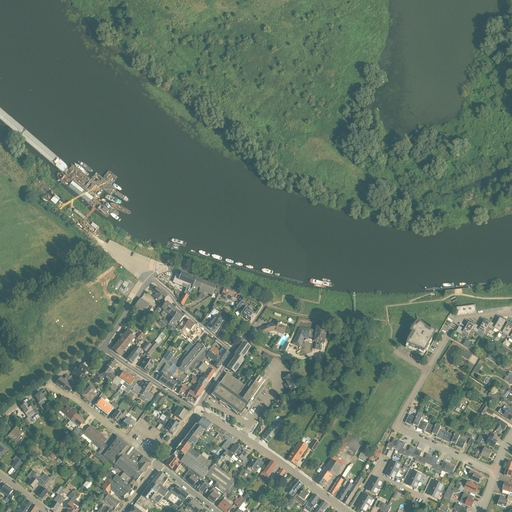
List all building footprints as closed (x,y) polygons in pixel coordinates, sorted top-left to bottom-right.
[(196,279),(181,273),(180,276),(176,275),(172,283),(185,288),(186,289),(184,294),(188,296),(192,290),(196,279)] [(334,292),(336,283),(309,278),(307,288),(309,289),(318,290),(321,291),(322,291),(327,291),(330,292),(334,292)] [(192,290),(198,293),(199,292),(200,293),(204,294),(209,284),(196,279),(192,290)] [(218,297),(219,294),(221,289),(209,284),(204,294),(204,295),(205,293),(212,296),(212,297),(216,299),(217,296),(218,297)] [(162,303),(168,296),(157,288),(154,292),(157,294),(155,297),(154,297),(162,303)] [(233,293),(230,292),(224,290),(222,295),(219,294),(218,297),(217,298),(221,299),(222,297),(230,301),(233,293)] [(134,307),(140,311),(149,312),(153,307),(140,299),(134,307)] [(241,301),(238,305),(241,306),(245,309),(240,315),(250,322),(256,314),(255,314),(252,311),(250,310),(251,310),(252,309),(252,308),(252,307),(252,306),(251,306),(249,306),(247,306),(247,305),(241,301)] [(162,312),(162,313),(163,314),(171,305),(167,302),(164,306),(161,309),(164,311),(162,312)] [(169,315),(175,309),(171,305),(163,314),(165,316),(167,313),(169,315)] [(456,306),(457,314),(476,313),(475,305),(456,306)] [(170,319),(172,321),(179,312),(175,309),(169,315),(171,317),(170,319)] [(169,324),(175,328),(176,327),(177,325),(175,323),(177,321),(179,323),(185,317),(179,312),(172,321),(169,324)] [(221,323),(225,318),(219,313),(207,327),(214,333),(222,323),(221,323)] [(506,321),(507,320),(503,318),(502,319),(500,318),(496,325),(491,322),(488,328),(493,331),(495,328),(500,331),(506,321)] [(166,325),(162,322),(161,320),(158,324),(163,329),(163,328),(166,325)] [(190,331),(195,325),(189,320),(185,326),(184,325),(180,330),(183,332),(187,329),(190,331)] [(407,348),(420,352),(424,354),(431,342),(430,341),(434,335),(426,330),(427,328),(417,320),(413,326),(415,327),(413,329),(409,337),(411,338),(409,340),(407,348)] [(488,328),(491,322),(487,320),(486,322),(485,320),(480,327),(475,324),(468,336),(471,338),(475,332),(478,333),(479,331),(484,334),(486,331),(488,328)] [(282,324),(281,324),(275,321),(273,325),(271,326),(271,325),(259,330),(261,334),(262,336),(271,332),(274,331),(284,335),(284,333),(287,327),(282,325),(282,324)] [(510,324),(506,321),(500,331),(499,333),(502,335),(503,333),(508,336),(511,328),(511,322),(510,324)] [(468,336),(475,324),(472,322),(471,324),(469,323),(465,330),(459,326),(456,332),(462,335),(463,333),(468,336)] [(293,344),(300,347),(302,342),(301,342),(304,336),(314,337),(313,341),(316,342),(315,349),(321,350),(322,343),(325,343),(327,331),(327,327),(317,326),(316,331),(309,330),(301,329),(293,344)] [(135,337),(132,334),(128,331),(113,350),(119,355),(135,337)] [(462,345),(468,348),(471,343),(465,340),(462,345)] [(198,375),(200,377),(209,382),(215,374),(211,371),(202,363),(206,357),(206,356),(210,350),(207,348),(206,349),(197,341),(181,361),(178,368),(185,373),(189,368),(193,370),(195,368),(197,370),(198,370),(196,372),(198,375)] [(145,353),(149,356),(158,345),(155,342),(154,342),(145,353)] [(242,360),(250,348),(243,343),(235,355),(236,356),(244,361),(242,360)] [(142,351),(141,351),(136,346),(126,360),(132,364),(142,351)] [(229,354),(222,348),(219,352),(213,347),(210,350),(224,361),(229,354)] [(459,355),(468,360),(472,353),(463,348),(459,355)] [(167,351),(163,358),(169,362),(173,356),(173,355),(174,354),(168,350),(167,352),(167,351)] [(218,369),(224,361),(210,350),(206,356),(206,357),(215,363),(213,365),(218,369)] [(274,358),(273,357),(265,352),(263,356),(268,359),(267,361),(270,363),(274,358)] [(238,370),(244,361),(236,356),(227,368),(235,374),(238,370)] [(111,382),(115,377),(110,373),(117,363),(112,359),(100,374),(106,378),(106,379),(111,382)] [(149,373),(154,364),(146,359),(140,367),(149,373)] [(90,364),(89,364),(86,362),(89,364),(89,365),(85,362),(83,365),(82,364),(79,369),(77,367),(76,368),(78,369),(74,374),(73,373),(81,379),(92,365),(90,364)] [(170,379),(172,376),(167,373),(171,367),(166,364),(160,374),(163,376),(159,381),(166,386),(170,379)] [(184,373),(178,369),(173,377),(177,379),(179,381),(184,373)] [(125,382),(129,376),(123,372),(119,379),(116,377),(116,378),(115,377),(111,382),(112,383),(117,386),(119,384),(120,384),(120,383),(123,385),(125,382)] [(170,379),(166,386),(173,390),(175,386),(176,385),(179,387),(182,383),(183,383),(188,375),(184,373),(179,381),(177,379),(172,376),(170,379)] [(260,378),(262,377),(261,377),(260,378),(253,373),(244,386),(227,374),(219,384),(220,385),(213,395),(213,394),(211,396),(215,400),(215,399),(217,401),(219,402),(227,406),(228,405),(232,408),(231,409),(237,415),(239,413),(240,415),(240,416),(246,408),(248,410),(250,406),(264,386),(264,387),(262,386),(266,380),(265,381),(260,378)] [(284,385),(286,389),(289,394),(292,393),(296,391),(297,392),(300,390),(299,387),(300,386),(299,383),(300,382),(297,376),(295,377),(293,374),(284,379),(287,383),(284,385)] [(61,378),(56,384),(67,391),(70,393),(70,392),(74,395),(76,391),(73,389),(74,387),(68,383),(71,379),(66,376),(64,380),(61,378)] [(131,386),(135,380),(129,376),(125,382),(123,385),(123,386),(121,387),(125,390),(124,391),(126,392),(124,395),(126,397),(128,394),(133,387),(131,386)] [(200,377),(201,378),(200,380),(193,376),(192,378),(205,388),(209,382),(200,377)] [(205,388),(192,378),(191,378),(193,380),(191,382),(198,386),(195,391),(201,395),(205,388)] [(147,393),(152,385),(147,382),(145,385),(143,383),(140,388),(142,389),(139,394),(141,395),(139,398),(144,401),(146,398),(150,401),(153,396),(147,393)] [(93,393),(96,390),(90,385),(83,394),(84,394),(82,396),(87,400),(89,399),(92,401),(96,395),(93,393)] [(190,392),(190,391),(183,387),(179,394),(186,399),(190,392)] [(199,398),(201,395),(195,391),(193,393),(190,392),(186,399),(195,404),(199,398)] [(488,396),(500,404),(503,399),(491,391),(488,396)] [(43,400),(47,397),(45,394),(43,396),(41,393),(35,397),(39,403),(36,405),(40,411),(41,412),(45,409),(42,405),(45,403),(43,400)] [(102,410),(107,404),(104,402),(107,399),(104,397),(105,396),(102,393),(99,398),(101,400),(97,405),(102,410)] [(68,401),(63,397),(60,400),(65,405),(68,401)] [(344,406),(336,401),(333,405),(341,410),(344,406)] [(21,408),(28,418),(29,419),(36,414),(39,413),(35,407),(32,403),(28,406),(26,404),(21,408)] [(108,414),(111,410),(114,412),(119,406),(116,404),(114,405),(112,404),(111,405),(108,403),(107,404),(102,410),(108,414)] [(182,421),(188,413),(180,408),(176,405),(175,407),(175,408),(177,410),(174,415),(182,421)] [(511,411),(511,409),(509,407),(506,405),(502,410),(501,409),(499,413),(507,418),(511,421),(511,419),(511,412),(511,411)] [(484,406),(479,413),(484,417),(489,409),(484,406)] [(70,421),(76,414),(73,411),(73,412),(67,407),(65,410),(62,407),(59,411),(65,416),(64,416),(70,421)] [(123,420),(126,416),(128,413),(122,409),(119,413),(117,411),(112,418),(118,422),(121,418),(123,420)] [(76,425),(79,427),(84,421),(79,417),(79,416),(76,414),(70,421),(76,426),(76,425)] [(412,426),(416,418),(409,415),(405,423),(412,426)] [(421,420),(422,419),(422,418),(418,416),(417,417),(416,418),(412,426),(413,426),(414,423),(418,425),(417,428),(418,429),(422,421),(421,420)] [(179,425),(175,422),(167,417),(163,422),(176,430),(179,425)] [(508,425),(504,423),(501,421),(500,421),(497,418),(493,423),(496,425),(495,427),(493,426),(492,428),(499,433),(502,429),(504,431),(508,425)] [(137,423),(133,420),(132,419),(130,423),(126,420),(121,425),(127,430),(131,425),(134,427),(137,423)] [(214,430),(217,426),(213,424),(212,425),(203,419),(201,419),(196,425),(206,433),(207,432),(211,435),(214,431),(218,433),(214,430)] [(267,443),(271,439),(282,426),(274,419),(271,422),(272,422),(274,424),(271,428),(262,438),(267,443)] [(176,430),(163,422),(161,420),(159,424),(163,426),(165,426),(167,428),(165,430),(173,435),(176,430)] [(424,432),(428,424),(422,421),(418,429),(424,432)] [(431,435),(435,427),(428,424),(424,432),(431,435)] [(198,440),(207,448),(209,447),(212,449),(219,441),(215,439),(211,435),(207,432),(206,433),(196,425),(189,434),(198,440)] [(435,427),(431,435),(432,435),(433,432),(437,434),(436,437),(437,438),(441,430),(440,429),(441,427),(437,425),(435,427)] [(84,433),(81,431),(77,436),(80,439),(83,435),(91,442),(99,433),(96,430),(96,431),(90,426),(84,433)] [(221,438),(226,432),(217,426),(214,430),(218,433),(219,434),(215,439),(219,441),(221,438)] [(24,432),(21,430),(17,427),(12,433),(11,433),(8,437),(18,446),(22,442),(24,439),(21,436),(24,432)] [(73,433),(77,436),(81,431),(78,427),(73,433)] [(444,441),(447,433),(441,430),(437,438),(444,441)] [(237,438),(226,432),(221,438),(224,440),(225,440),(226,440),(227,439),(228,440),(221,448),(225,451),(230,445),(231,445),(237,438)] [(343,452),(353,458),(362,442),(352,436),(353,435),(349,432),(348,434),(338,449),(343,452)] [(104,443),(107,440),(102,436),(102,435),(99,433),(91,442),(101,449),(98,453),(101,455),(108,446),(104,443)] [(451,444),(452,441),(454,436),(451,434),(447,433),(444,441),(450,444),(451,444)] [(198,441),(197,440),(198,440),(189,434),(183,442),(176,451),(184,456),(187,452),(197,460),(200,455),(192,449),(194,446),(198,441)] [(496,441),(498,437),(492,434),(488,440),(480,436),(477,441),(481,443),(482,442),(490,446),(494,448),(497,442),(496,441)] [(151,463),(116,435),(108,446),(101,455),(98,453),(95,457),(105,465),(108,460),(115,465),(114,468),(116,470),(119,469),(124,473),(124,472),(136,482),(138,480),(151,463)] [(392,448),(396,450),(397,448),(400,441),(394,438),(392,443),(389,442),(386,448),(391,450),(392,449),(392,448)] [(463,449),(466,441),(459,438),(456,443),(455,446),(456,447),(463,449)] [(318,442),(316,441),(315,440),(309,448),(314,451),(319,443),(318,442)] [(398,453),(403,455),(406,450),(404,449),(406,444),(400,441),(397,448),(396,450),(399,451),(398,453)] [(294,465),(298,460),(299,461),(308,447),(300,442),(287,460),(294,465)] [(234,455),(234,454),(240,446),(238,445),(237,446),(235,445),(230,452),(227,450),(226,451),(221,456),(223,458),(224,459),(226,456),(231,459),(234,455)] [(239,459),(245,450),(243,448),(242,450),(239,448),(240,446),(234,454),(236,456),(235,457),(239,459)] [(365,446),(358,458),(365,462),(372,450),(365,446)] [(413,457),(413,456),(416,449),(411,446),(408,451),(406,450),(403,455),(408,458),(409,456),(413,457)] [(415,461),(420,463),(422,458),(420,457),(422,452),(416,449),(413,456),(413,457),(416,459),(415,461)] [(492,452),(487,450),(485,449),(483,452),(478,450),(476,453),(484,457),(484,456),(489,459),(492,452)] [(243,467),(248,460),(246,458),(248,455),(246,453),(247,452),(245,450),(239,459),(237,462),(243,467)] [(228,491),(236,481),(213,465),(210,470),(197,460),(187,452),(184,456),(180,462),(182,463),(190,469),(194,472),(201,477),(200,477),(203,479),(205,476),(209,479),(210,478),(216,483),(223,487),(227,490),(228,491)] [(429,465),(430,464),(433,457),(427,454),(425,459),(422,458),(420,463),(425,466),(426,463),(429,465)] [(175,473),(182,463),(180,462),(172,456),(165,465),(175,473)] [(343,466),(345,463),(334,456),(331,460),(319,477),(320,478),(317,483),(323,487),(326,482),(327,483),(332,475),(336,477),(343,467),(343,466)] [(431,469),(436,471),(439,465),(437,464),(439,459),(433,457),(430,464),(429,465),(432,467),(431,469)] [(256,473),(263,464),(260,461),(258,462),(253,459),(247,467),(248,467),(247,468),(247,471),(250,473),(252,470),(256,473)] [(264,483),(277,465),(270,461),(262,473),(258,479),(264,483)] [(388,468),(398,472),(401,465),(391,461),(388,468)] [(446,473),(446,472),(450,464),(444,462),(441,466),(439,465),(436,471),(441,473),(442,471),(446,473)] [(450,464),(446,472),(446,473),(449,474),(448,477),(453,479),(456,473),(453,472),(455,467),(450,464)] [(344,480),(351,468),(348,466),(343,476),(342,475),(340,478),(330,493),(334,496),(341,486),(344,480)] [(272,484),(275,486),(285,472),(281,468),(275,478),(276,478),(272,484)] [(395,479),(398,472),(388,468),(385,475),(395,479)] [(186,482),(194,472),(190,469),(182,479),(186,482)] [(33,489),(36,485),(38,483),(41,479),(40,479),(36,476),(37,473),(33,470),(27,477),(31,480),(30,481),(31,482),(28,485),(33,489)] [(472,480),(474,481),(479,483),(480,483),(481,481),(480,481),(482,477),(478,475),(478,474),(470,470),(469,474),(473,476),(472,480)] [(124,472),(124,473),(120,478),(116,475),(116,476),(115,475),(116,474),(115,472),(114,471),(112,471),(111,472),(110,471),(106,476),(116,483),(116,484),(115,484),(127,494),(128,493),(132,488),(132,487),(136,482),(124,472)] [(410,478),(419,482),(422,475),(413,471),(410,478)] [(162,486),(168,479),(160,472),(151,483),(159,489),(157,492),(164,497),(172,503),(177,498),(169,492),(162,486)] [(193,487),(200,477),(201,477),(194,472),(186,482),(193,487)] [(38,483),(43,487),(50,478),(45,474),(40,479),(41,479),(38,483)] [(379,488),(383,482),(374,476),(370,483),(379,488)] [(364,480),(359,477),(354,485),(351,490),(343,502),(344,502),(343,503),(348,506),(359,488),(358,488),(364,480)] [(115,484),(116,484),(107,478),(104,482),(106,483),(101,488),(105,491),(109,494),(111,491),(118,497),(122,500),(127,494),(115,484)] [(201,494),(209,484),(201,478),(197,482),(199,484),(195,489),(201,494)] [(419,482),(410,478),(406,485),(416,489),(419,482)] [(296,493),(303,484),(297,479),(287,492),(293,497),(296,494),(296,493)] [(43,499),(46,495),(48,492),(45,490),(48,487),(49,488),(53,484),(51,482),(49,480),(37,495),(43,499)] [(170,480),(166,486),(179,495),(177,497),(184,502),(189,495),(170,480)] [(343,502),(351,490),(354,485),(348,482),(344,480),(341,486),(345,488),(338,499),(343,502)] [(444,485),(434,481),(431,488),(440,492),(444,485)] [(478,488),(474,485),(472,485),(473,483),(470,482),(470,483),(468,482),(467,483),(466,484),(465,484),(465,485),(465,486),(465,487),(465,488),(476,494),(478,488)] [(161,501),(164,497),(157,492),(159,489),(151,483),(148,488),(155,493),(151,499),(156,503),(157,504),(160,500),(161,501)] [(214,486),(220,491),(224,494),(227,490),(216,483),(214,486)] [(376,495),(379,488),(370,483),(366,490),(376,495)] [(511,485),(509,485),(504,484),(503,490),(502,493),(508,495),(509,493),(510,493),(510,492),(511,493),(511,485)] [(9,503),(9,504),(14,498),(13,497),(15,495),(12,493),(13,491),(5,485),(0,492),(8,497),(4,502),(8,505),(9,503)] [(59,486),(54,492),(58,495),(63,489),(59,486)] [(450,500),(454,493),(456,489),(450,486),(444,497),(450,500)] [(154,506),(156,503),(151,499),(155,493),(148,488),(142,496),(154,505),(153,506),(155,508),(156,507),(154,506)] [(427,495),(432,497),(437,499),(440,492),(431,488),(427,495)] [(78,491),(76,489),(75,490),(74,490),(73,492),(73,491),(68,497),(71,500),(75,495),(74,495),(78,491)] [(214,504),(219,497),(214,492),(215,491),(212,489),(208,494),(210,496),(208,499),(214,504)] [(305,500),(309,495),(304,490),(300,496),(298,494),(294,498),(304,506),(307,501),(305,500)] [(109,495),(109,494),(105,491),(101,497),(105,499),(104,500),(115,509),(119,504),(108,495),(108,494),(109,495)] [(465,505),(467,505),(472,508),(474,501),(472,500),(474,498),(465,493),(462,498),(462,499),(466,501),(465,503),(466,503),(465,505)] [(373,499),(368,496),(364,494),(360,500),(370,506),(373,499)] [(57,510),(64,500),(62,498),(58,495),(57,497),(56,497),(53,501),(55,502),(50,508),(55,511),(57,510)] [(77,511),(79,509),(73,506),(74,506),(73,505),(74,504),(73,504),(78,498),(75,495),(71,500),(65,508),(69,510),(67,511),(77,511)] [(314,507),(320,499),(314,495),(304,508),(302,511),(307,511),(309,508),(312,510),(314,507)] [(155,508),(153,506),(154,505),(142,496),(136,503),(141,507),(142,506),(148,510),(150,511),(158,511),(159,511),(155,508)] [(511,496),(508,496),(507,500),(500,498),(498,505),(507,507),(507,505),(510,505),(511,503),(511,502),(511,496)] [(224,511),(229,511),(233,507),(230,504),(231,503),(225,498),(224,499),(218,507),(224,511)] [(244,511),(245,511),(246,510),(241,506),(245,500),(243,498),(237,506),(239,508),(236,511),(244,511)] [(200,510),(202,508),(193,500),(185,509),(187,511),(188,511),(190,509),(193,511),(192,511),(199,511),(200,510)] [(364,511),(365,511),(370,506),(360,500),(356,507),(364,511)] [(27,511),(32,505),(26,501),(18,511),(17,511),(16,511),(15,511),(27,511)] [(323,511),(329,505),(323,501),(314,511),(323,511)] [(384,511),(387,508),(388,506),(381,502),(377,508),(381,510),(380,511),(384,511)] [(145,511),(148,510),(142,506),(141,507),(136,503),(136,504),(129,511),(145,511)] [(465,511),(464,511),(466,508),(457,503),(454,509),(456,510),(454,511),(465,511)]
